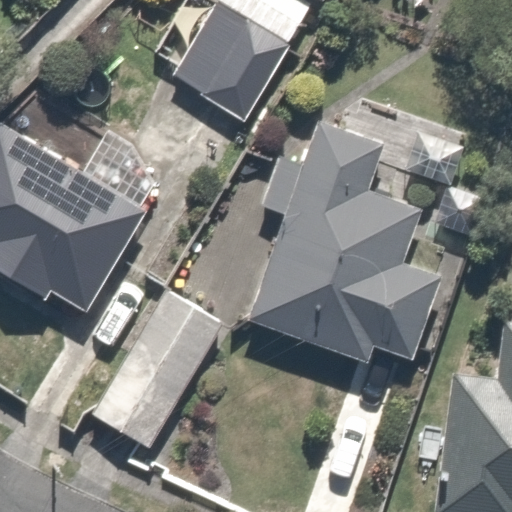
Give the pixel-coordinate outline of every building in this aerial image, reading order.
[(263,0),(303,24),(317,0),(263,0)] [(271,77),(192,33),(150,108),(228,152),(271,77)] [(130,224),(0,134),(0,324),(41,353),(130,224)] [(368,164),(307,137),(285,187),(264,177),(237,238),(258,247),(220,331),(376,400),(428,284),(381,264),(395,233),(347,212),(368,164)] [(111,291),(38,431),(128,478),(202,338),(111,291)] [(406,393),(403,511),(511,511),(511,321),(482,321),(480,395),(406,393)]
